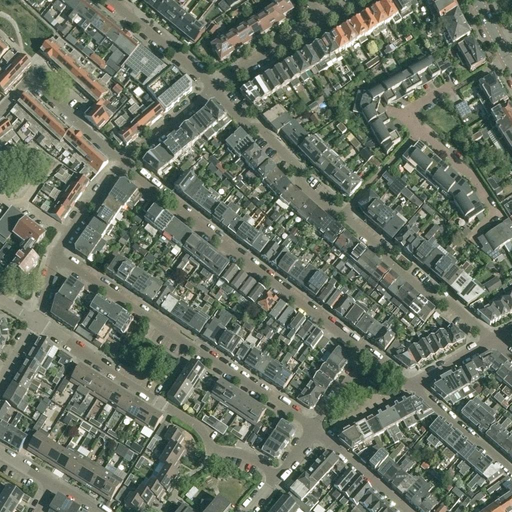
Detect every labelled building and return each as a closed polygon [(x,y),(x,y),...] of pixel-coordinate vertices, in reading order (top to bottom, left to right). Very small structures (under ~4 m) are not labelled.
[(58,0),(58,1),(52,7),(60,14),(66,8),(72,0),(58,0)] [(72,0),(66,8),(70,11),(65,18),(68,21),(85,1),(83,0),(72,0)] [(168,2),(165,0),(143,0),(142,2),(150,9),(151,10),(151,12),(155,15),(157,14),(157,15),(159,16),(169,3),(168,2)] [(171,0),(169,3),(159,16),(168,23),(178,10),(181,7),(175,3),(177,0),(171,0)] [(278,0),(272,4),(274,9),(275,9),(281,19),(284,23),(281,19),(292,12),(284,0),(278,0)] [(391,0),(390,1),(400,17),(401,19),(408,16),(409,16),(412,14),(403,0),(391,0)] [(423,0),(429,10),(448,0),(423,0)] [(439,21),(440,23),(457,11),(451,0),(448,0),(429,10),(435,22),(439,21)] [(77,17),(82,21),(92,8),(84,1),(85,1),(68,21),(71,24),(77,17)] [(218,6),(225,14),(230,10),(222,2),(218,6)] [(388,2),(378,8),(387,23),(391,20),(394,26),(401,22),(388,2)] [(82,21),(86,24),(82,29),(84,30),(82,32),(84,34),(100,14),(92,8),(82,21)] [(378,8),(368,14),(381,34),(387,30),(386,29),(390,27),(387,23),(378,8)] [(274,9),(264,15),(273,29),(284,23),(281,19),(275,9),(274,9)] [(168,23),(176,30),(187,17),(178,10),(168,23)] [(437,27),(443,38),(464,26),(457,11),(440,23),(441,24),(438,26),(437,27)] [(54,21),(47,14),(43,18),(50,25),(54,21)] [(108,21),(100,14),(84,34),(92,40),(97,33),(108,21)] [(368,35),(372,32),(375,37),(381,34),(368,14),(359,20),(368,35)] [(262,36),(273,29),(264,15),(253,22),(262,36)] [(176,30),(185,38),(196,25),(187,17),(176,30)] [(367,42),(364,37),(368,35),(359,20),(349,26),(358,41),(361,46),(367,42)] [(62,28),(54,21),(50,25),(58,32),(62,28)] [(116,27),(108,21),(97,33),(92,40),(96,44),(95,45),(99,48),(100,47),(116,27)] [(253,22),(243,28),(252,42),(262,36),(253,22)] [(58,32),(62,36),(64,38),(71,31),(65,25),(62,28),(58,32)] [(194,45),(205,32),(196,25),(185,38),(194,45)] [(349,46),(358,41),(349,26),(339,33),(352,53),(353,52),(349,46)] [(452,46),(469,36),(464,26),(443,38),(448,49),(452,46)] [(123,33),(116,27),(100,47),(105,50),(102,54),(105,56),(124,33),(123,33)] [(411,34),(414,40),(419,36),(426,33),(422,27),(411,34)] [(243,28),(232,35),(241,49),(252,42),(243,28)] [(97,66),(113,79),(129,60),(140,47),(138,46),(139,45),(132,39),(131,39),(124,33),(105,56),(102,61),(101,60),(97,66)] [(339,33),(329,39),(338,53),(339,53),(347,48),(350,54),(352,53),(339,33)] [(232,35),(222,41),(231,55),(241,49),(232,35)] [(52,39),(40,52),(47,59),(62,43),(59,39),(55,43),(52,39)] [(69,44),(73,47),(76,43),(78,42),(74,39),(69,44)] [(329,39),(319,45),(331,64),(332,63),(333,66),(337,63),(336,61),(342,59),(339,53),(338,53),(329,39)] [(456,56),(460,62),(478,52),(471,40),(457,48),(460,54),(456,56)] [(222,41),(211,48),(220,62),(231,55),(222,41)] [(399,49),(398,48),(394,42),(389,46),(393,53),(399,49)] [(47,59),(54,66),(66,53),(63,50),(66,46),(62,43),(47,59)] [(74,47),(81,53),(84,50),(76,43),(73,47),(74,47)] [(374,56),(380,52),(375,44),(369,47),(374,56)] [(319,45),(310,51),(323,72),(324,73),(329,71),(327,67),(331,64),(319,45)] [(393,53),(389,46),(388,46),(382,50),(386,57),(393,53)] [(86,47),(84,50),(81,53),(85,56),(89,60),(90,59),(94,54),(86,47)] [(186,80),(170,66),(167,70),(140,47),(129,60),(113,79),(113,80),(123,89),(131,79),(146,91),(165,114),(191,92),(192,86),(186,80)] [(434,48),(428,51),(432,58),(438,55),(434,48)] [(309,71),(314,68),(318,74),(323,72),(310,51),(300,57),(309,71)] [(54,66),(61,72),(77,55),(74,52),(70,56),(66,53),(54,66)] [(466,65),(470,72),(485,63),(478,52),(460,62),(462,67),(466,65)] [(30,66),(18,54),(14,58),(9,53),(6,56),(24,73),(30,66)] [(101,60),(94,54),(90,59),(89,60),(97,66),(101,60)] [(61,72),(68,79),(80,66),(77,63),(81,58),(77,55),(61,72)] [(8,65),(4,68),(17,80),(24,73),(6,56),(2,60),(8,65)] [(308,80),(305,74),(309,71),(300,57),(291,63),(300,77),(300,78),(304,83),(308,80)] [(380,62),(380,61),(377,58),(371,62),(374,66),(380,62)] [(426,61),(417,66),(422,75),(427,72),(433,81),(438,76),(440,75),(431,59),(426,62),(426,61)] [(446,71),(443,65),(440,60),(435,63),(441,74),(446,71)] [(368,70),(374,66),(371,62),(365,66),(368,70)] [(448,62),(443,65),(446,71),(449,76),(454,73),(448,62)] [(300,85),(296,80),(300,78),(300,77),(291,63),(281,69),(290,84),(293,89),(300,85)] [(68,79),(75,85),(92,67),(88,64),(84,69),(80,66),(68,79)] [(408,72),(404,75),(413,90),(415,89),(422,88),(422,87),(417,78),(422,75),(417,66),(408,71),(408,72)] [(75,85),(83,92),(94,79),(91,76),(96,70),(92,67),(75,85)] [(0,70),(0,76),(11,87),(17,80),(4,68),(1,72),(0,70)] [(281,90),(290,84),(281,69),(272,75),(281,90)] [(350,82),(355,79),(352,75),(351,75),(350,73),(346,76),(350,82)] [(284,96),(281,90),(272,75),(262,81),(271,96),(274,94),(278,99),(284,96)] [(400,76),(391,81),(396,90),(401,87),(407,96),(412,91),(413,90),(404,75),(400,77),(400,76)] [(0,90),(4,94),(11,87),(0,76),(0,90)] [(83,92),(90,98),(108,78),(106,76),(101,81),(99,80),(98,82),(94,79),(83,92)] [(110,80),(108,78),(90,98),(96,104),(97,104),(101,99),(102,99),(109,92),(105,89),(107,87),(105,86),(110,80)] [(477,96),(479,101),(499,89),(493,78),(478,86),(482,93),(477,96)] [(262,81),(252,87),(261,102),(271,96),(262,81)] [(396,102),(391,93),(396,90),(391,81),(382,86),(383,87),(379,90),(378,90),(383,97),(387,105),(389,104),(396,103),(396,102)] [(338,85),(332,88),(335,93),(341,89),(338,85)] [(358,92),(355,102),(378,108),(379,103),(378,100),(383,97),(378,90),(379,90),(376,85),(370,88),(372,92),(367,95),(358,92)] [(242,94),(241,96),(252,108),(263,119),(271,113),(260,103),(261,102),(252,87),(242,94)] [(503,107),(501,104),(506,101),(499,89),(479,101),(488,117),(503,107)] [(27,95),(13,110),(17,113),(14,116),(18,120),(34,102),(27,95)] [(150,108),(147,111),(156,122),(163,115),(147,96),(143,99),(150,108)] [(316,103),(318,106),(325,102),(322,97),(315,102),(316,103)] [(84,117),(84,118),(91,124),(105,109),(102,107),(104,105),(103,104),(105,102),(102,99),(101,99),(97,104),(96,104),(84,117)] [(24,120),(28,123),(41,108),(34,102),(18,120),(21,123),(24,120)] [(363,128),(368,126),(377,121),(376,120),(374,115),(376,114),(378,108),(355,102),(352,113),(361,115),(364,120),(360,122),(363,128)] [(464,102),(459,105),(465,116),(470,113),(464,102)] [(310,112),(318,106),(316,103),(308,108),(310,112)] [(486,120),(493,130),(493,131),(511,118),(511,108),(510,104),(486,120)] [(135,105),(132,108),(148,128),(156,122),(147,111),(143,114),(135,105)] [(454,108),(460,119),(465,116),(459,105),(454,108)] [(212,106),(204,112),(216,125),(221,131),(231,123),(215,106),(212,106)] [(280,106),(271,113),(263,119),(270,127),(286,117),(285,116),(287,114),(280,106)] [(27,130),(31,133),(48,115),(41,108),(28,123),(31,126),(27,130)] [(132,108),(128,111),(135,120),(132,123),(142,134),(148,128),(132,108)] [(99,131),(112,116),(105,109),(91,124),(99,131)] [(219,142),(213,137),(216,134),(211,129),(216,125),(204,112),(196,119),(212,138),(212,139),(217,144),(219,142)] [(309,119),(312,123),(319,119),(318,119),(315,114),(309,119)] [(38,133),(41,136),(55,121),(48,115),(31,133),(34,136),(38,133)] [(369,131),(374,140),(384,134),(381,128),(391,123),(390,122),(385,118),(384,116),(376,120),(377,121),(368,126),(370,130),(369,131)] [(277,135),(281,132),(298,120),(292,124),(286,117),(270,127),(277,135)] [(320,117),(318,119),(319,119),(312,123),(315,127),(323,121),(320,117)] [(121,118),(118,120),(134,140),(142,134),(132,123),(130,120),(126,124),(121,118)] [(498,143),(511,134),(511,118),(493,131),(493,130),(488,134),(486,135),(489,139),(493,146),(498,143)] [(196,119),(187,126),(199,139),(203,136),(208,141),(212,138),(196,119)] [(126,147),(134,140),(118,120),(114,123),(122,132),(117,135),(116,134),(112,137),(119,146),(123,143),(126,147)] [(281,132),(288,140),(299,130),(300,131),(296,127),(301,123),(298,120),(281,132)] [(42,143),(45,146),(62,128),(55,121),(41,136),(45,139),(42,143)] [(4,122),(0,124),(0,133),(8,143),(12,140),(15,144),(19,141),(4,122)] [(187,126),(178,134),(190,148),(195,144),(199,149),(204,145),(199,139),(187,126)] [(55,149),(72,131),(69,134),(62,128),(45,146),(48,149),(52,146),(55,149)] [(297,149),(307,139),(300,131),(299,130),(288,140),(297,149)] [(27,138),(20,131),(17,134),(23,142),(27,138)] [(62,149),(65,152),(79,138),(72,131),(55,149),(58,153),(62,149)] [(239,132),(225,145),(229,149),(227,151),(230,155),(247,140),(239,132)] [(0,133),(0,148),(4,153),(8,150),(4,146),(8,143),(0,133)] [(387,139),(384,134),(374,140),(379,149),(380,148),(386,156),(393,148),(393,146),(400,142),(398,140),(397,134),(397,133),(387,139)] [(473,143),(482,138),(481,138),(482,137),(480,134),(480,133),(470,139),(473,143)] [(178,134),(169,141),(184,158),(188,154),(186,152),(190,148),(178,134)] [(511,134),(498,143),(505,154),(511,149),(511,134)] [(358,143),(350,135),(345,139),(353,148),(358,143)] [(310,139),(298,151),(306,160),(319,148),(323,145),(323,144),(315,136),(310,139)] [(66,159),(69,162),(86,144),(79,138),(65,152),(69,155),(66,159)] [(216,150),(220,147),(217,144),(212,139),(211,140),(213,141),(210,144),(216,150)] [(254,148),(247,140),(230,155),(234,159),(236,157),(240,161),(254,148)] [(169,141),(161,148),(174,162),(178,159),(180,161),(184,158),(169,141)] [(366,149),(368,152),(368,151),(374,148),(370,142),(364,146),(366,149)] [(355,150),(360,155),(364,151),(360,146),(358,143),(353,148),(355,150)] [(76,162),(79,165),(93,150),(86,144),(69,162),(72,165),(76,162)] [(418,144),(412,151),(411,150),(401,160),(414,171),(424,161),(419,157),(426,149),(426,148),(420,146),(418,144)] [(306,160),(314,168),(327,156),(331,153),(330,152),(331,152),(323,145),(319,148),(306,160)] [(161,148),(153,155),(167,172),(171,168),(169,166),(174,162),(161,148)] [(245,164),(248,168),(261,155),(254,148),(240,161),(234,165),(239,170),(245,164)] [(366,149),(364,150),(364,151),(360,155),(366,163),(368,161),(373,157),(368,151),(368,152),(366,149)] [(84,169),(79,175),(82,177),(100,157),(93,150),(79,165),(79,166),(81,164),(85,167),(83,168),(84,169)] [(317,174),(319,172),(323,176),(336,163),(339,160),(331,153),(327,156),(314,168),(315,168),(314,170),(317,174)] [(38,155),(33,161),(40,168),(46,162),(38,155)] [(144,167),(157,176),(161,173),(163,175),(167,172),(153,155),(144,163),(144,167)] [(245,177),(249,181),(268,163),(261,155),(248,168),(251,171),(245,177)] [(92,173),(96,177),(107,164),(100,157),(82,177),(85,178),(89,174),(90,175),(92,173)] [(214,169),(219,164),(212,157),(208,161),(214,169)] [(424,161),(414,171),(426,181),(441,164),(439,163),(436,157),(435,157),(428,165),(424,161)] [(483,168),(476,157),(472,159),(479,170),(483,168)] [(187,160),(192,166),(195,163),(192,159),(191,159),(190,158),(187,160)] [(208,164),(202,160),(195,166),(202,172),(208,164)] [(323,176),(332,184),(344,171),(343,170),(346,167),(339,160),(336,163),(323,176)] [(259,180),(262,183),(276,171),(268,163),(249,181),(253,185),(259,180)] [(222,175),(223,176),(228,172),(220,164),(215,168),(218,171),(217,171),(222,175)] [(441,164),(426,181),(437,191),(439,189),(446,181),(442,177),(449,169),(448,168),(442,165),(441,164)] [(213,176),(216,171),(211,165),(207,169),(213,176)] [(264,182),(271,191),(284,180),(276,171),(262,183),(262,184),(264,182)] [(332,184),(340,191),(353,179),(344,171),(332,184)] [(223,176),(231,184),(236,179),(228,172),(223,176)] [(88,184),(74,174),(71,178),(65,174),(62,178),(57,175),(83,192),(88,184)] [(57,175),(54,178),(66,186),(63,190),(78,200),(83,192),(57,175)] [(174,189),(182,196),(196,179),(192,176),(190,178),(185,175),(174,189)] [(341,195),(349,199),(360,186),(363,183),(355,176),(353,179),(340,191),(343,193),(341,195)] [(400,181),(400,182),(403,185),(404,184),(408,179),(404,176),(400,181)] [(448,194),(452,198),(465,186),(462,183),(458,177),(451,185),(446,181),(439,189),(447,195),(448,194)] [(182,196),(191,204),(203,189),(198,185),(200,183),(196,179),(182,196)] [(398,179),(394,184),(389,188),(398,196),(407,187),(404,184),(403,185),(400,182),(400,181),(398,179)] [(487,182),(494,193),(494,192),(498,189),(491,179),(487,182)] [(291,188),(284,180),(271,191),(279,200),(279,201),(291,188)] [(119,184),(114,191),(135,207),(142,198),(123,184),(119,184)] [(239,190),(245,195),(249,191),(244,186),(239,190)] [(453,202),(459,211),(467,206),(464,201),(473,194),(468,190),(465,186),(452,198),(454,202),(453,202)] [(293,190),(291,188),(279,201),(279,200),(275,205),(284,212),(288,208),(288,209),(300,196),(293,190)] [(191,204),(201,211),(215,194),(210,190),(206,195),(201,191),(203,189),(191,204)] [(54,190),(51,194),(72,208),(78,200),(63,190),(61,194),(54,190)] [(114,191),(108,200),(122,212),(126,207),(132,211),(135,207),(114,191)] [(501,198),(505,204),(511,199),(511,195),(510,192),(501,198)] [(55,202),(53,206),(67,216),(72,208),(51,194),(49,197),(55,202)] [(218,208),(220,206),(216,202),(219,198),(215,194),(201,211),(210,218),(218,208)] [(366,214),(364,217),(365,218),(377,204),(376,204),(378,202),(369,194),(358,207),(359,208),(363,214),(365,212),(366,214)] [(259,196),(252,202),(255,206),(260,201),(263,199),(259,196)] [(288,209),(297,216),(309,204),(300,196),(288,209)] [(415,204),(420,208),(422,205),(413,197),(410,200),(415,205),(415,204)] [(108,200),(101,210),(114,220),(118,214),(120,215),(122,212),(108,200)] [(264,205),(260,201),(255,206),(259,209),(264,205)] [(146,216),(147,216),(153,206),(148,202),(141,212),(146,216)] [(212,220),(220,226),(234,207),(230,204),(225,210),(222,208),(212,220)] [(297,216),(306,224),(317,211),(309,204),(297,216)] [(365,218),(374,226),(386,212),(377,204),(365,218)] [(511,210),(508,204),(503,208),(510,219),(511,218),(511,210)] [(253,213),(256,210),(251,205),(248,209),(253,213)] [(471,211),(467,206),(459,211),(464,220),(465,219),(468,223),(483,214),(482,212),(480,205),(471,211)] [(41,210),(61,224),(67,216),(53,206),(50,210),(43,206),(41,210)] [(220,226),(227,232),(237,220),(234,217),(239,210),(234,207),(220,226)] [(374,226),(383,233),(395,219),(394,218),(397,214),(398,215),(402,210),(398,207),(391,216),(386,212),(374,226)] [(144,231),(148,235),(164,215),(155,208),(144,222),(149,225),(144,231)] [(0,243),(3,246),(24,219),(11,210),(0,224),(0,243)] [(101,210),(94,221),(110,232),(113,228),(110,227),(114,220),(101,210)] [(141,211),(137,215),(138,216),(143,220),(146,216),(141,212),(141,211)] [(306,224),(315,231),(326,219),(317,211),(306,224)] [(270,219),(273,222),(275,223),(281,217),(275,212),(270,219)] [(149,243),(153,238),(157,233),(162,236),(160,239),(173,222),(164,215),(148,235),(145,240),(149,243)] [(227,232),(235,238),(250,219),(246,216),(241,222),(237,220),(227,232)] [(285,220),(281,217),(275,223),(279,227),(280,227),(285,220)] [(418,221),(414,217),(408,225),(411,228),(418,221)] [(235,238),(243,244),(253,232),(249,229),(254,223),(250,219),(235,238)] [(315,231),(324,239),(335,226),(326,219),(315,231)] [(392,241),(403,227),(395,219),(383,233),(392,241)] [(45,236),(26,221),(13,237),(27,249),(25,252),(29,255),(31,252),(32,252),(45,236)] [(94,221),(87,231),(101,240),(105,234),(108,236),(110,232),(94,221)] [(160,239),(165,243),(164,244),(167,246),(165,248),(167,249),(182,229),(173,222),(160,239)] [(511,230),(509,233),(503,223),(502,224),(498,229),(494,231),(504,247),(503,247),(508,254),(511,251),(511,230)] [(424,238),(429,242),(433,237),(439,229),(435,225),(424,238)] [(333,246),(343,234),(335,226),(324,239),(333,246)] [(243,244),(251,251),(266,231),(262,228),(256,235),(253,232),(243,244)] [(279,237),(283,233),(285,231),(282,228),(276,235),(279,237)] [(173,250),(178,254),(192,237),(182,229),(167,249),(169,251),(171,248),(173,250)] [(294,229),(290,234),(290,235),(293,238),(298,233),(294,229)] [(405,230),(394,243),(403,251),(414,238),(405,230)] [(87,231),(80,242),(97,253),(100,248),(98,247),(97,246),(101,240),(87,231)] [(259,257),(271,241),(274,238),(266,231),(251,251),(259,257)] [(488,246),(480,251),(493,262),(493,261),(496,266),(504,261),(498,250),(503,247),(504,247),(494,231),(489,234),(483,236),(482,237),(488,246)] [(269,264),(278,271),(287,258),(287,257),(289,255),(285,252),(292,242),(296,245),(297,246),(299,243),(293,238),(290,235),(280,248),(281,249),(269,264)] [(345,235),(331,252),(338,258),(352,241),(345,235)] [(437,240),(433,237),(429,242),(432,245),(437,240)] [(187,255),(181,262),(174,271),(179,275),(202,245),(193,238),(183,252),(187,255)] [(276,238),(261,258),(269,264),(281,249),(280,248),(278,252),(275,250),(281,242),(276,238)] [(403,251),(412,258),(423,245),(414,238),(403,251)] [(343,260),(335,269),(339,272),(342,268),(342,269),(346,263),(360,247),(352,241),(338,258),(342,253),(346,257),(343,260)] [(88,262),(92,265),(95,259),(93,258),(97,253),(80,242),(75,250),(75,254),(88,262)] [(311,243),(306,248),(312,253),(317,247),(311,243)] [(423,267),(432,274),(452,251),(456,246),(453,243),(441,257),(435,253),(423,267)] [(10,248),(6,245),(0,252),(0,263),(3,266),(6,262),(1,259),(10,248)] [(188,273),(190,269),(196,262),(201,266),(211,252),(202,245),(179,275),(188,281),(192,276),(188,273)] [(425,246),(413,260),(422,268),(423,267),(435,253),(435,252),(434,253),(425,246)] [(147,253),(139,247),(138,247),(135,251),(144,258),(147,253)] [(321,251),(317,247),(312,253),(316,257),(321,251)] [(352,270),(353,270),(367,254),(360,247),(346,263),(353,269),(352,270)] [(432,274),(441,282),(453,268),(448,263),(456,254),(452,251),(432,274)] [(28,256),(29,255),(25,252),(13,267),(10,265),(7,269),(23,282),(38,263),(28,256)] [(199,275),(204,279),(220,259),(211,252),(201,266),(205,269),(199,275)] [(374,260),(367,254),(353,270),(360,276),(360,277),(374,260)] [(278,271),(287,278),(301,259),(300,258),(298,261),(294,258),(292,261),(287,258),(278,271)] [(106,274),(115,280),(128,262),(123,259),(122,262),(117,259),(113,264),(106,274)] [(213,276),(218,280),(229,266),(220,259),(204,279),(208,282),(213,276)] [(287,278),(296,285),(306,271),(302,268),(304,265),(301,263),(303,260),(301,259),(287,278)] [(381,266),(374,260),(360,277),(360,276),(357,280),(359,282),(362,279),(367,283),(381,266)] [(115,280),(124,286),(135,271),(130,268),(132,265),(128,262),(115,280)] [(441,282),(450,290),(470,266),(466,263),(462,269),(460,267),(457,271),(453,268),(441,282)] [(491,263),(488,268),(494,271),(496,266),(491,263)] [(367,283),(375,289),(389,273),(381,266),(367,283)] [(450,290),(459,297),(470,285),(471,283),(465,278),(473,269),(470,266),(450,290)] [(216,297),(211,293),(209,295),(217,302),(238,274),(230,268),(216,286),(221,290),(216,297)] [(140,270),(138,273),(135,271),(124,286),(133,292),(144,277),(142,276),(145,273),(140,270)] [(315,299),(328,282),(322,279),(325,275),(324,275),(326,273),(322,270),(320,273),(319,272),(305,291),(315,299)] [(296,285),(305,291),(319,272),(318,272),(316,275),(313,273),(311,275),(306,271),(296,285)] [(223,306),(223,305),(231,295),(234,298),(247,281),(238,274),(217,302),(223,306)] [(376,291),(384,297),(398,281),(390,274),(376,291)] [(133,292),(142,298),(153,283),(144,277),(133,292)] [(142,298),(151,305),(165,285),(164,285),(159,282),(160,280),(156,277),(153,283),(142,298)] [(467,306),(483,296),(485,298),(492,294),(492,293),(496,291),(501,288),(501,287),(495,278),(481,287),(474,280),(471,283),(470,285),(459,297),(458,298),(467,306)] [(332,280),(316,300),(324,306),(335,292),(331,289),(336,283),(335,282),(332,280)] [(84,290),(69,281),(64,289),(90,307),(96,299),(90,295),(87,299),(81,295),(84,290)] [(237,305),(241,307),(256,287),(247,281),(234,298),(238,301),(237,302),(238,303),(237,305)] [(384,297),(391,303),(405,287),(398,281),(384,297)] [(151,305),(160,311),(170,296),(175,290),(169,286),(169,285),(166,283),(164,285),(165,285),(151,305)] [(199,285),(197,288),(196,289),(206,296),(209,293),(199,285)] [(507,298),(502,301),(510,315),(511,313),(511,297),(511,296),(511,295),(505,285),(501,288),(501,287),(501,288),(507,298)] [(250,304),(254,307),(264,294),(256,287),(241,307),(244,310),(245,308),(246,309),(250,304)] [(324,306),(332,312),(346,294),(348,291),(344,288),(343,290),(339,287),(335,292),(324,306)] [(395,307),(389,313),(393,316),(397,310),(398,311),(398,310),(412,293),(405,287),(391,303),(395,307)] [(64,289),(58,297),(73,307),(75,303),(88,311),(90,307),(64,289)] [(500,320),(510,315),(502,301),(496,291),(492,293),(492,294),(493,296),(497,303),(492,306),(500,320)] [(420,299),(412,293),(398,310),(405,316),(409,311),(420,299)] [(266,318),(267,318),(278,304),(264,294),(254,307),(255,307),(256,307),(254,310),(259,313),(260,311),(268,316),(266,318)] [(332,312),(342,320),(353,306),(345,300),(348,295),(346,294),(332,312)] [(160,311),(170,317),(184,297),(182,296),(180,299),(177,297),(175,300),(170,296),(160,311)] [(56,299),(53,307),(67,315),(69,316),(79,323),(81,319),(70,311),(73,307),(58,297),(58,298),(56,299)] [(170,317),(179,323),(189,309),(185,306),(186,304),(184,302),(185,299),(184,297),(170,317)] [(403,325),(408,328),(408,327),(427,305),(420,299),(409,311),(414,315),(413,317),(412,316),(407,322),(406,321),(403,325)] [(98,300),(75,333),(87,341),(109,307),(98,300)] [(469,308),(477,315),(490,326),(500,320),(492,306),(484,311),(480,301),(469,308)] [(355,330),(365,317),(368,313),(356,303),(354,306),(353,306),(342,320),(355,330)] [(266,337),(265,338),(265,339),(286,310),(278,304),(267,318),(270,321),(266,326),(267,327),(262,334),(266,337)] [(424,324),(434,312),(427,305),(408,327),(408,328),(411,330),(416,325),(417,326),(421,321),(424,324)] [(52,318),(63,325),(69,316),(67,315),(53,307),(51,315),(53,316),(52,318)] [(115,312),(109,307),(87,341),(100,350),(109,337),(108,337),(122,316),(115,312)] [(189,330),(198,315),(202,310),(198,307),(194,313),(189,309),(179,323),(189,330)] [(198,315),(189,330),(198,336),(208,322),(205,320),(203,318),(204,317),(208,310),(204,307),(203,308),(202,310),(198,315)] [(217,322),(213,319),(200,338),(209,343),(228,314),(222,310),(218,317),(220,318),(217,322)] [(280,336),(295,317),(286,310),(265,339),(269,341),(273,336),(270,335),(273,332),(276,334),(278,332),(282,334),(280,336)] [(233,316),(242,322),(244,323),(246,320),(236,313),(235,314),(233,316)] [(225,327),(232,317),(228,314),(209,343),(217,349),(227,334),(223,331),(225,327)] [(79,323),(69,316),(63,325),(74,332),(79,323)] [(120,343),(133,323),(126,319),(122,316),(108,337),(109,337),(113,340),(114,339),(120,343)] [(284,346),(287,348),(292,341),(305,324),(295,317),(280,336),(287,341),(284,346)] [(355,330),(365,337),(374,325),(365,317),(355,330)] [(386,325),(385,328),(382,326),(380,329),(374,325),(365,337),(375,345),(386,329),(387,329),(391,323),(389,321),(386,325)] [(245,324),(244,325),(242,328),(251,334),(254,330),(245,324)] [(292,352),(295,355),(314,331),(305,324),(292,341),(297,345),(294,349),(292,352)] [(463,337),(451,327),(448,330),(443,325),(441,327),(443,332),(452,347),(463,341),(463,337)] [(0,349),(2,350),(9,338),(6,328),(0,329),(0,349)] [(435,328),(432,330),(443,352),(452,347),(443,332),(439,334),(435,328)] [(217,349),(225,354),(240,331),(237,329),(231,337),(227,334),(217,349)] [(384,352),(394,339),(387,335),(390,332),(387,329),(386,329),(375,345),(384,352)] [(421,332),(434,357),(443,352),(432,330),(427,332),(421,332)] [(225,354),(233,360),(243,346),(242,346),(243,345),(239,342),(244,334),(240,331),(225,354)] [(302,364),(313,349),(322,337),(314,331),(295,355),(293,358),(302,364)] [(421,344),(417,347),(425,362),(434,357),(421,332),(416,334),(421,344)] [(40,338),(33,350),(53,361),(51,360),(57,350),(40,338)] [(263,338),(261,342),(271,348),(273,344),(268,341),(263,338)] [(324,338),(317,347),(322,350),(323,351),(329,343),(324,338)] [(410,370),(416,367),(416,366),(405,345),(402,347),(399,344),(395,341),(386,353),(407,370),(410,370)] [(402,346),(399,344),(402,347),(405,345),(416,366),(425,362),(417,347),(413,349),(409,342),(402,346)] [(124,350),(116,345),(110,355),(117,361),(124,350)] [(233,360),(242,365),(255,347),(252,345),(249,350),(243,346),(233,360)] [(256,348),(244,366),(254,373),(267,353),(265,351),(263,355),(260,353),(261,352),(256,348)] [(328,348),(325,352),(323,351),(344,367),(349,361),(349,357),(338,349),(335,353),(328,348)] [(33,350),(27,360),(40,369),(46,372),(53,361),(33,350)] [(325,366),(338,376),(344,367),(323,351),(322,350),(320,353),(323,357),(320,362),(325,366)] [(62,367),(66,370),(72,359),(60,351),(56,357),(60,360),(58,364),(62,367)] [(254,373),(263,379),(274,362),(269,359),(267,358),(269,354),(267,353),(254,373)] [(490,353),(479,360),(484,370),(485,372),(487,370),(488,371),(500,358),(495,354),(490,353)] [(290,360),(292,358),(290,356),(287,354),(280,365),(283,366),(282,368),(278,366),(279,365),(274,362),(263,379),(273,385),(290,360)] [(492,382),(496,378),(507,365),(500,358),(488,371),(492,374),(488,378),(492,382)] [(27,360),(22,369),(36,378),(38,374),(43,377),(46,372),(40,369),(27,360)] [(292,378),(286,374),(288,371),(286,370),(288,367),(289,367),(293,362),(290,360),(273,385),(283,392),(292,378)] [(479,360),(471,364),(478,379),(479,379),(480,380),(485,378),(487,375),(485,372),(484,370),(479,360)] [(206,372),(191,362),(185,372),(200,382),(206,372)] [(322,370),(321,369),(317,366),(313,363),(310,366),(314,370),(332,384),(338,376),(325,366),(322,370)] [(471,364),(462,369),(470,384),(478,379),(471,364)] [(496,378),(503,384),(511,374),(511,368),(507,365),(496,378)] [(70,382),(79,388),(89,372),(79,366),(70,382)] [(66,370),(62,367),(55,378),(59,380),(66,370)] [(22,369),(17,377),(38,390),(40,386),(33,381),(36,378),(22,369)] [(312,381),(326,392),(332,384),(314,370),(312,374),(309,372),(304,370),(302,373),(312,381)] [(469,387),(460,370),(450,376),(460,392),(462,395),(463,395),(466,393),(469,397),(473,394),(473,398),(475,400),(478,397),(477,396),(475,393),(473,391),(471,390),(469,387)] [(98,378),(89,372),(79,388),(80,388),(78,391),(79,394),(84,397),(86,397),(88,394),(98,378)] [(185,372),(179,381),(194,391),(200,382),(185,372)] [(368,382),(375,388),(381,380),(374,374),(368,382)] [(501,393),(506,396),(511,389),(511,374),(503,384),(506,387),(501,393)] [(450,376),(440,381),(452,397),(456,402),(460,400),(461,401),(465,399),(463,395),(462,395),(460,392),(450,376)] [(17,377),(11,386),(26,394),(28,389),(35,394),(38,390),(17,377)] [(88,394),(97,399),(107,384),(98,378),(88,394)] [(64,380),(57,391),(62,394),(69,384),(64,380)] [(179,381),(173,390),(188,400),(194,391),(179,381)] [(312,381),(307,387),(302,384),(300,387),(319,401),(326,392),(312,381)] [(443,402),(447,400),(453,405),(457,403),(456,402),(452,397),(440,381),(430,387),(430,390),(443,402)] [(210,397),(219,403),(229,388),(220,382),(211,395),(210,397)] [(97,399),(107,405),(117,390),(107,384),(97,399)] [(303,393),(297,401),(309,409),(313,409),(319,401),(300,387),(297,384),(295,387),(303,393)] [(11,386),(7,394),(28,407),(31,401),(24,397),(26,394),(11,386)] [(473,391),(475,393),(477,396),(478,397),(478,396),(483,392),(478,387),(473,391)] [(219,403),(228,409),(239,394),(229,388),(219,403)] [(490,397),(491,396),(496,391),(493,388),(487,394),(489,395),(490,397)] [(107,405),(116,411),(126,395),(117,390),(107,405)] [(182,409),(188,400),(173,390),(167,399),(182,409)] [(2,401),(23,414),(28,407),(7,394),(2,401)] [(228,409),(238,415),(248,400),(239,394),(228,409)] [(116,411),(125,417),(135,401),(126,395),(116,411)] [(497,395),(493,399),(500,405),(503,402),(504,401),(497,395)] [(410,397),(407,399),(414,414),(416,415),(420,422),(433,414),(415,397),(410,397)] [(491,411),(488,408),(493,402),(489,398),(484,404),(468,423),(476,430),(492,411),(491,411)] [(407,399),(398,404),(411,426),(412,427),(416,425),(412,417),(416,415),(414,414),(407,399)] [(476,399),(460,416),(468,423),(484,404),(483,405),(476,399)] [(238,415),(247,421),(257,406),(248,400),(238,415)] [(256,427),(266,412),(248,400),(257,406),(247,421),(256,427)] [(125,417),(134,422),(144,407),(135,401),(125,417)] [(509,407),(503,402),(500,405),(506,410),(509,407)] [(42,414),(47,406),(43,404),(43,403),(41,403),(36,411),(42,414)] [(1,404),(0,404),(0,413),(5,416),(6,416),(10,409),(1,404)] [(85,404),(82,411),(91,414),(93,407),(85,404)] [(398,404),(390,408),(399,424),(402,422),(407,430),(412,427),(411,426),(398,404)] [(483,436),(495,423),(491,420),(496,414),(495,414),(500,408),(497,405),(491,411),(492,411),(476,430),(483,436)] [(77,411),(72,408),(68,406),(65,410),(69,413),(70,412),(75,415),(77,411)] [(134,422),(144,428),(154,413),(144,407),(134,422)] [(402,441),(399,434),(395,426),(399,424),(390,408),(382,413),(398,443),(402,441)] [(153,434),(162,418),(154,413),(144,428),(153,434)] [(391,438),(395,444),(398,443),(382,413),(374,417),(382,433),(386,431),(391,439),(391,438)] [(22,416),(18,414),(10,428),(1,442),(10,447),(19,433),(14,430),(22,416)] [(0,425),(0,440),(1,442),(10,428),(6,426),(11,418),(6,416),(5,416),(0,425)] [(38,433),(37,435),(27,451),(36,456),(46,441),(50,436),(40,430),(47,419),(42,416),(33,431),(38,433)] [(214,430),(220,434),(225,427),(222,425),(224,421),(223,421),(225,418),(223,417),(219,423),(214,430)] [(374,417),(364,423),(374,441),(377,446),(381,453),(384,451),(379,441),(385,438),(382,433),(374,417)] [(212,421),(208,419),(205,424),(214,430),(219,423),(213,419),(212,421)] [(278,428),(275,432),(289,441),(294,434),(293,430),(277,419),(273,424),(278,428)] [(427,446),(429,447),(447,426),(439,419),(428,432),(432,436),(426,442),(429,444),(427,446)] [(485,438),(492,444),(504,431),(511,424),(507,420),(500,428),(497,424),(485,438)] [(363,444),(364,446),(374,441),(364,423),(354,428),(363,444)] [(155,436),(161,439),(170,445),(170,444),(177,449),(178,449),(183,439),(182,439),(184,435),(184,432),(176,428),(173,428),(171,432),(170,431),(167,436),(163,434),(167,428),(162,425),(155,436)] [(92,429),(87,426),(82,433),(87,437),(90,432),(92,429)] [(455,433),(447,426),(429,447),(430,445),(435,449),(443,445),(444,446),(455,433)] [(225,427),(220,434),(223,436),(228,429),(225,427)] [(354,449),(363,444),(354,428),(338,437),(338,440),(351,452),(355,450),(354,449)] [(271,438),(268,442),(283,451),(289,441),(275,432),(275,433),(270,430),(266,435),(271,438)] [(10,447),(19,452),(30,434),(26,431),(23,436),(19,433),(10,447)] [(511,431),(509,435),(504,431),(492,444),(500,451),(511,438),(511,437),(511,431)] [(447,449),(442,455),(446,458),(463,439),(455,433),(444,446),(447,449)] [(248,442),(251,445),(252,445),(256,439),(252,436),(248,442)] [(500,451),(507,457),(511,452),(511,437),(511,438),(500,451)] [(455,456),(459,459),(470,446),(463,439),(446,458),(443,460),(446,462),(448,460),(450,462),(455,456)] [(119,446),(110,440),(108,444),(117,449),(119,446)] [(36,456),(45,462),(55,446),(46,441),(36,456)] [(260,443),(257,449),(273,460),(277,459),(283,451),(268,442),(265,447),(260,443)] [(170,444),(170,445),(164,454),(180,463),(186,454),(178,449),(177,449),(170,444)] [(400,445),(387,460),(376,474),(383,480),(394,467),(391,464),(401,453),(400,453),(404,448),(400,445)] [(422,449),(417,445),(413,450),(421,456),(424,453),(421,450),(422,449)] [(45,462),(55,468),(64,452),(55,446),(45,462)] [(128,452),(124,448),(119,446),(117,449),(115,454),(123,459),(128,452)] [(369,449),(367,450),(367,451),(371,458),(372,458),(381,453),(377,446),(376,446),(371,449),(369,449)] [(478,453),(470,446),(459,459),(462,462),(457,469),(460,472),(458,474),(459,474),(478,453)] [(358,457),(357,457),(366,464),(371,458),(367,451),(360,456),(358,457)] [(55,468),(64,473),(77,453),(73,458),(64,452),(55,468)] [(129,463),(134,455),(128,452),(123,459),(129,463)] [(345,468),(327,452),(319,461),(331,470),(335,466),(337,468),(337,471),(340,474),(345,468)] [(373,459),(367,466),(369,467),(368,467),(376,474),(387,460),(385,459),(388,455),(385,452),(381,455),(378,456),(374,461),(373,459)] [(64,473),(73,479),(86,459),(77,453),(64,473)] [(485,459),(478,453),(459,474),(463,477),(470,469),(474,472),(485,459)] [(158,463),(164,467),(165,466),(174,472),(180,463),(164,454),(158,463)] [(148,463),(141,458),(138,463),(145,468),(148,463)] [(73,479),(82,485),(95,465),(86,459),(73,479)] [(383,480),(389,485),(410,462),(406,459),(400,466),(401,466),(398,470),(394,467),(383,480)] [(467,488),(470,490),(493,466),(485,459),(474,472),(478,475),(467,488)] [(319,461),(312,469),(331,484),(332,483),(326,478),(328,476),(327,475),(331,470),(319,461)] [(389,485),(397,492),(408,479),(404,475),(407,471),(408,472),(414,465),(410,462),(389,485)] [(135,468),(138,470),(150,478),(153,473),(145,468),(138,463),(135,468)] [(424,463),(421,467),(426,472),(429,468),(424,463)] [(82,485),(91,491),(104,470),(95,465),(82,485)] [(165,466),(164,467),(159,476),(174,486),(180,476),(174,472),(165,466)] [(486,482),(489,485),(503,475),(493,466),(470,490),(471,491),(474,487),(478,490),(486,482)] [(312,469),(304,476),(316,486),(320,482),(327,489),(331,484),(312,469)] [(91,491),(100,496),(113,476),(104,470),(91,491)] [(348,471),(333,488),(337,491),(332,496),(336,501),(341,495),(342,495),(356,478),(348,471)] [(443,477),(438,473),(434,477),(442,485),(446,480),(443,477)] [(110,502),(120,487),(123,482),(113,476),(100,496),(110,502)] [(159,476),(154,484),(154,485),(165,492),(164,492),(169,495),(174,486),(159,476)] [(304,476),(297,484),(308,495),(316,486),(304,476)] [(397,492),(404,498),(420,479),(417,476),(413,480),(414,480),(412,482),(408,479),(397,492)] [(339,503),(344,507),(363,484),(356,478),(342,495),(344,497),(339,503)] [(507,478),(506,478),(500,483),(499,482),(499,483),(503,487),(511,481),(507,478)] [(404,498),(410,504),(427,485),(420,479),(404,498)] [(149,482),(144,491),(155,499),(159,502),(164,492),(165,492),(154,485),(154,484),(149,482)] [(499,483),(491,489),(494,492),(495,491),(496,492),(503,487),(499,483)] [(312,498),(308,495),(297,484),(289,493),(290,493),(301,503),(304,506),(308,501),(314,507),(318,503),(317,502),(312,498)] [(351,507),(354,510),(370,490),(363,484),(344,507),(349,501),(353,505),(351,507)] [(410,504),(417,510),(429,497),(427,495),(433,488),(428,484),(427,485),(410,504)] [(453,489),(448,485),(444,489),(449,493),(453,489)] [(30,499),(24,495),(23,495),(22,497),(7,487),(1,498),(16,507),(18,505),(21,500),(27,504),(30,499)] [(140,488),(134,498),(143,504),(145,506),(149,508),(155,499),(144,491),(140,488)] [(464,495),(455,488),(451,493),(460,500),(464,495)] [(121,490),(115,501),(120,504),(123,498),(127,500),(124,505),(125,506),(125,507),(125,509),(128,511),(130,511),(131,509),(134,511),(145,511),(144,508),(145,506),(143,504),(134,498),(126,493),(121,490)] [(366,511),(378,498),(370,490),(354,510),(352,511),(366,511)] [(510,511),(511,511),(511,497),(508,493),(506,491),(509,495),(505,498),(504,496),(500,499),(510,511)] [(309,511),(310,511),(304,506),(301,503),(290,493),(286,497),(285,496),(277,505),(285,511),(289,511),(292,510),(294,511),(295,511),(298,508),(302,511),(309,511)] [(317,493),(312,498),(317,502),(321,497),(317,493)] [(486,497),(482,493),(475,497),(479,502),(482,500),(486,497)] [(467,506),(469,505),(468,504),(471,502),(467,499),(464,495),(460,500),(463,503),(467,506)] [(49,510),(48,511),(58,511),(65,501),(57,496),(49,510)] [(419,511),(431,511),(438,505),(429,497),(417,510),(419,511)] [(469,505),(471,508),(479,502),(475,497),(471,502),(468,504),(469,505)] [(0,510),(2,511),(13,511),(15,510),(18,511),(22,511),(24,509),(18,505),(16,507),(1,498),(0,499),(0,510)] [(379,511),(386,504),(378,498),(366,511),(379,511)] [(497,511),(510,511),(500,499),(497,501),(498,503),(493,506),(497,511)] [(178,511),(228,511),(230,510),(218,500),(214,505),(201,503),(200,511),(203,511),(202,511),(184,511),(181,509),(178,511)] [(68,511),(72,505),(65,501),(58,511),(68,511)]
